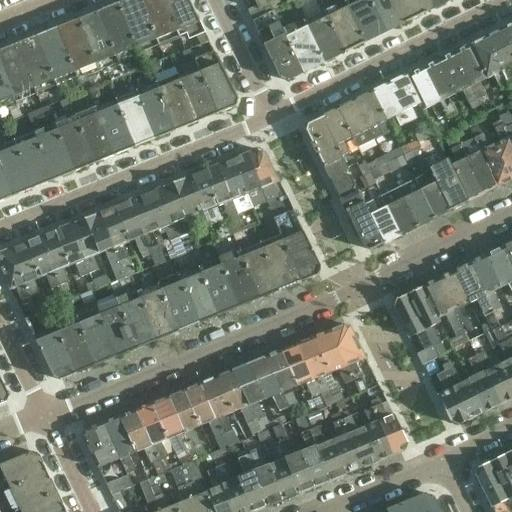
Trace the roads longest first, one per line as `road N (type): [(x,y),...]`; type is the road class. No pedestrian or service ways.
road 1 (residential): [(44,416),(357,292),(511,214)]
road 2 (residential): [(0,228),(270,123)]
road 3 (residential): [(511,1),(270,123)]
road 4 (residential): [(316,511),(446,456)]
road 5 (residential): [(270,123),(212,0)]
